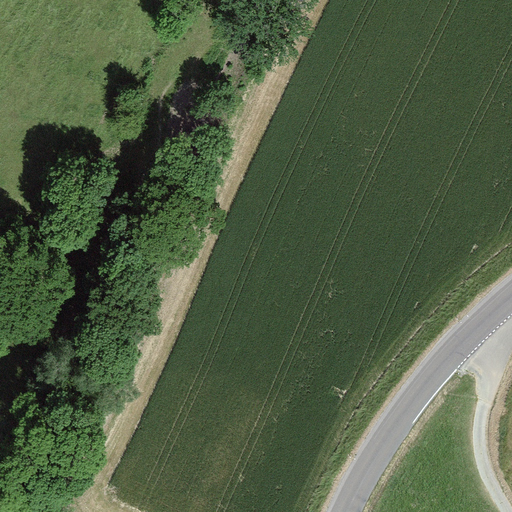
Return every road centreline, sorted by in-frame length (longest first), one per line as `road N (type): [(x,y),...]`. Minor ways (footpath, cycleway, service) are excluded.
road 1 (tertiary): [(343,511),(369,455),(461,338)]
road 2 (unclassified): [(508,511),(480,447),(487,363),(461,338)]
